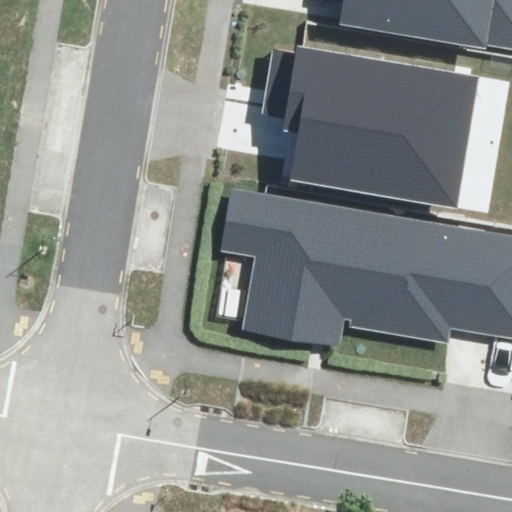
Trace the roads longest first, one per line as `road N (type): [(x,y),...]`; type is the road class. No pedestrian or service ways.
road 1 (residential): [(511,496),(54,428)]
road 2 (residential): [(54,428),(125,0)]
